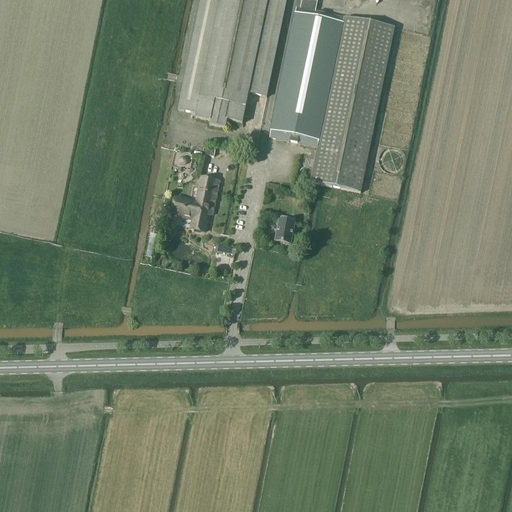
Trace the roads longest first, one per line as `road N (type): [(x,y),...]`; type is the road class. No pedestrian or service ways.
road 1 (secondary): [(58,366),(511,354)]
road 2 (track): [(294,0),(260,165)]
